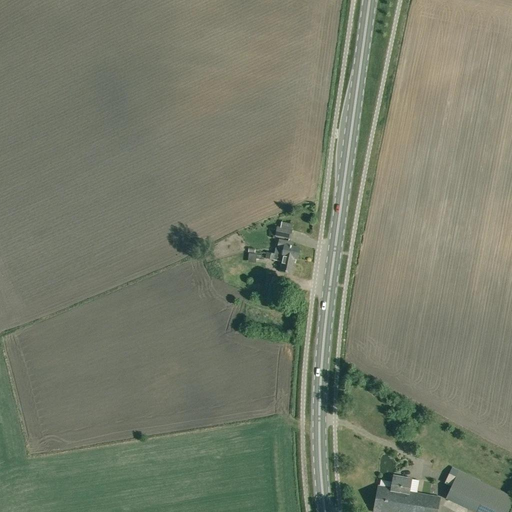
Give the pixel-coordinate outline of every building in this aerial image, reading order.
[(280,223),(279,227),(277,227),(275,236),(290,239),(292,230),(291,230),(292,225),(280,223)] [(294,258),(298,259),(300,248),(288,246),(289,242),(279,240),(277,249),(283,250),(282,255),(294,258)] [(294,258),(282,255),(282,256),(267,252),(266,259),(282,262),(280,271),(291,273),(294,258)] [(273,277),(272,279),(266,277),(263,293),(267,294),(266,301),(281,304),(286,280),(273,277)] [(511,497),(459,472),(448,494),(446,500),(471,511),(507,511),(511,503),(511,497)] [(374,511),(437,511),(440,498),(409,492),(411,479),(393,476),(391,489),(378,486),(374,511)]
